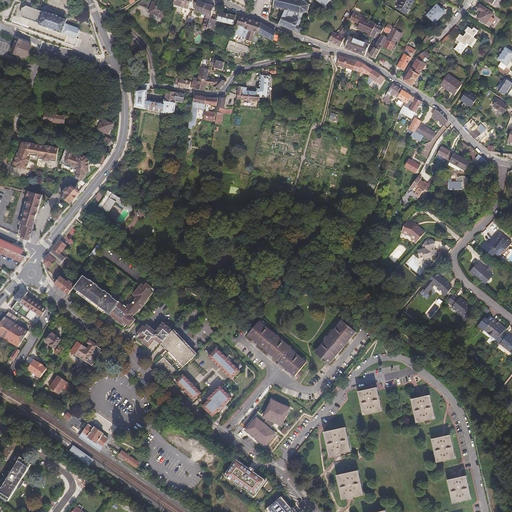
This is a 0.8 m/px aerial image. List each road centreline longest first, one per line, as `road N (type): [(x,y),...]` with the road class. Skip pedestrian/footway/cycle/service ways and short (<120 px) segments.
road 1 (residential): [(98,17),(114,19),(143,46),(154,83),(211,94),(223,92),(240,69),(334,51)]
road 2 (tertiary): [(36,278),(223,433)]
road 3 (tertiary): [(115,62),(123,139),(40,252)]
road 4 (residential): [(334,51),(432,102),(486,156),(505,164)]
road 5 (residential): [(505,164),(493,217),(458,248),(456,261),(511,323)]
road 6 (tertiary): [(223,433),(285,478),(313,511)]
